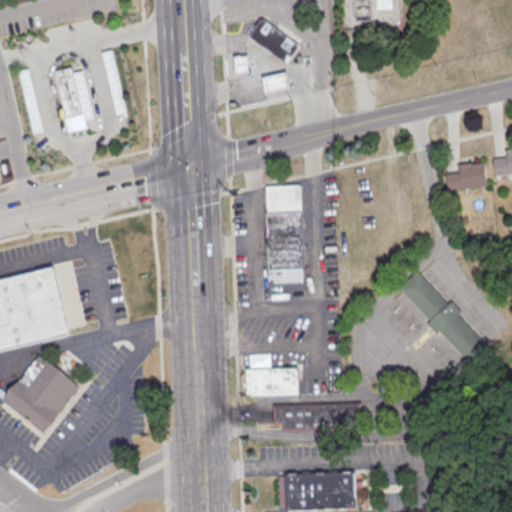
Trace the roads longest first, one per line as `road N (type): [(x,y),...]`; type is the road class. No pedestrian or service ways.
road 1 (tertiary): [(511,88),(293,141)]
road 2 (secondary): [(188,171),(0,216)]
road 3 (secondary): [(188,171),(183,51)]
